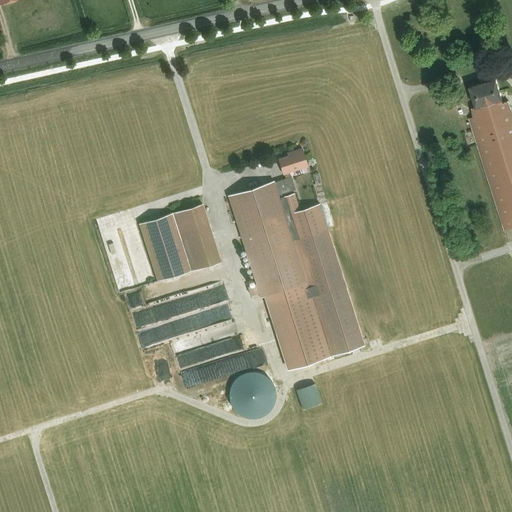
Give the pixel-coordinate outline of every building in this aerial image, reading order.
[(511,111),(508,100),(504,102),(497,78),(470,86),(476,107),(472,107),(475,117),(470,118),(503,231),(511,228),(511,111)] [(229,196),(284,370),(365,345),(328,229),(292,240),(279,198),(278,195),(296,189),(292,177),(291,177),(290,172),(308,167),(302,148),(292,152),(293,154),(279,159),(284,174),(285,174),(286,179),(274,182),(274,181),(229,196)] [(300,209),(294,193),(279,198),(292,240),(328,229),(320,203),(300,209)] [(191,271),(221,261),(203,203),(173,213),(191,270),(191,271)] [(191,270),(173,213),(138,224),(157,281),(191,270)] [(219,339),(229,338),(228,333),(223,333),(222,325),(212,327),(213,333),(219,333),(219,339)] [(229,393),(229,397),(229,400),(230,403),(232,407),(234,410),(237,413),(241,415),(244,417),(248,418),(252,418),(256,418),(260,417),(264,415),(267,413),(270,410),(272,407),(274,403),(275,400),(276,396),(275,392),(274,388),(273,384),(271,381),(268,378),(265,375),(261,373),(258,372),(254,371),(249,372),(246,372),(242,374),(238,376),(235,378),(233,382),(231,385),(229,389),(229,393)] [(296,388),(302,408),(321,402),(315,382),(296,388)]
